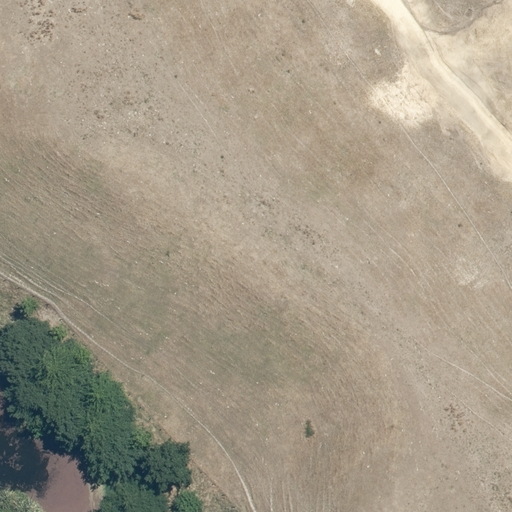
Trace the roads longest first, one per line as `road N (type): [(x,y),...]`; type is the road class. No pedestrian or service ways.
road 1 (unknown): [(287,0),(285,511)]
road 2 (unknown): [(511,78),(345,158)]
